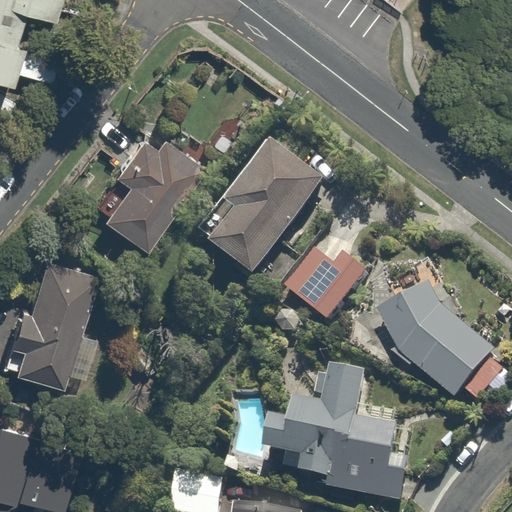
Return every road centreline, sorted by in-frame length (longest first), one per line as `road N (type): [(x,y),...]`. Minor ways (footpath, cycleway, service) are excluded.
road 1 (residential): [(238,0),(511,218)]
road 2 (residential): [(0,200),(167,0)]
